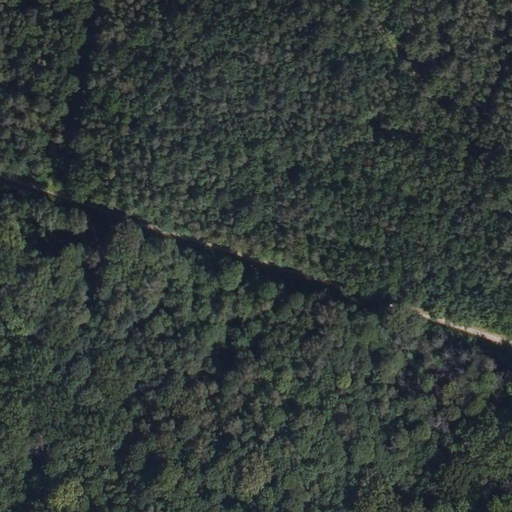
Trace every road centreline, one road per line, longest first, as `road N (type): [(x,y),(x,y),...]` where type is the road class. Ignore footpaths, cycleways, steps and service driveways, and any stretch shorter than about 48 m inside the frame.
road 1 (track): [(0,177),(511,345)]
road 2 (track): [(359,0),(511,210)]
road 3 (track): [(292,511),(511,433)]
